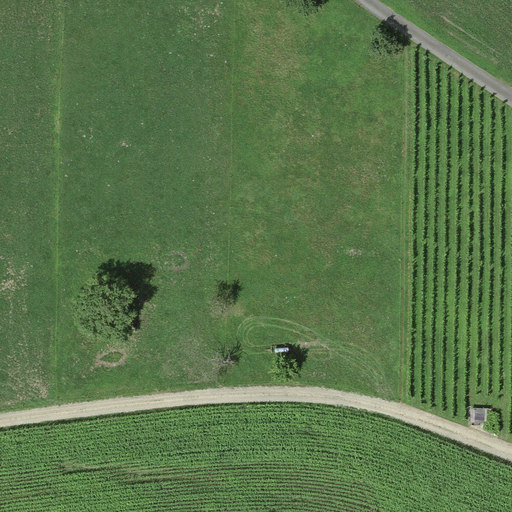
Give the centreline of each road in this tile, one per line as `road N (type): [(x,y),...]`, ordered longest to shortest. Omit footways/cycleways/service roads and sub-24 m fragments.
road 1 (track): [(0,421),(292,396),(365,403),(511,455)]
road 2 (track): [(511,98),(366,0)]
